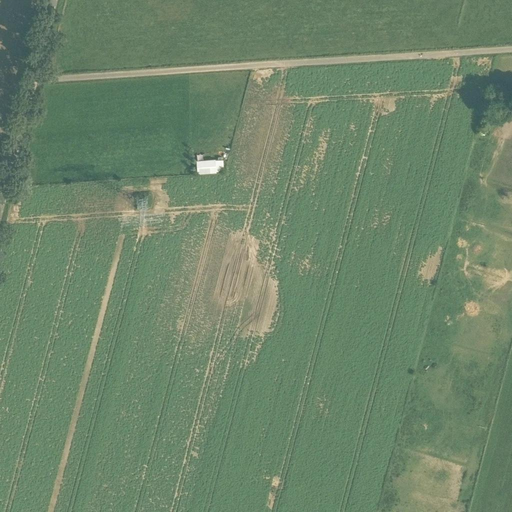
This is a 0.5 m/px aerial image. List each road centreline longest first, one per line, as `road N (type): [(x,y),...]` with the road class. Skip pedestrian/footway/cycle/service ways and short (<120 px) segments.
road 1 (unclassified): [(511,49),(32,80)]
road 2 (unclassified): [(0,202),(32,80)]
